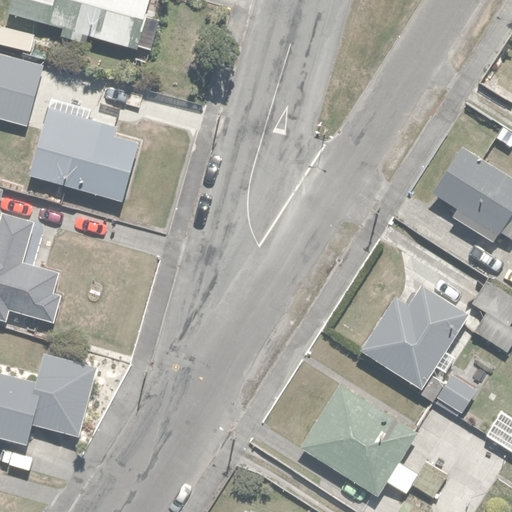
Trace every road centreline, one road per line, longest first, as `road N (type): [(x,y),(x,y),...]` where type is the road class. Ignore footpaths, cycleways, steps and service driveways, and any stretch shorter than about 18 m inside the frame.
road 1 (residential): [(279,269),(453,0)]
road 2 (residential): [(122,511),(279,269)]
road 3 (residential): [(279,269),(258,245),(249,213),(299,0)]
